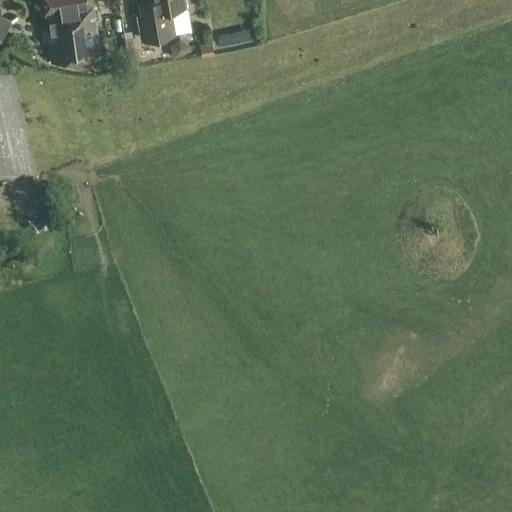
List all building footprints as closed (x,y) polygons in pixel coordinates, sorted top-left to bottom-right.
[(41,0),(45,27),(47,41),(50,61),(52,61),(69,58),(70,66),(76,69),(87,67),(93,62),(92,55),(99,54),(91,0),(41,0)] [(140,0),(142,14),(145,39),(169,34),(165,10),(184,7),(183,0),(140,0)] [(178,37),(169,46),(171,58),(184,54),(190,47),(178,37)] [(201,56),(213,54),(211,44),(199,46),(201,56)] [(0,188),(34,181),(12,81),(0,83),(0,188)]
